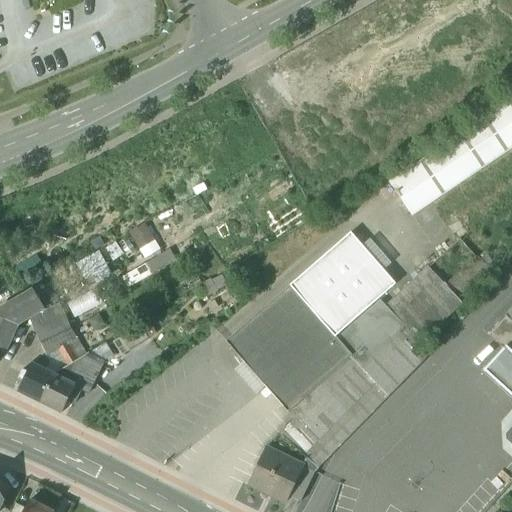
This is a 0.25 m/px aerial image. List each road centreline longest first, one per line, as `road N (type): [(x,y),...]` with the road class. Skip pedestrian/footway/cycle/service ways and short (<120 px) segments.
road 1 (tertiary): [(0,155),(237,41)]
road 2 (secondary): [(178,511),(0,422)]
